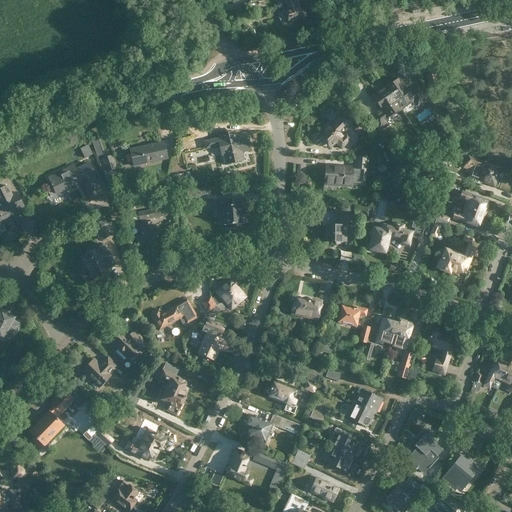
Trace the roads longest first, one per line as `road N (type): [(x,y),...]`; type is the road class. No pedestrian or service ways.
road 1 (residential): [(182,497),(221,418),(271,261)]
road 2 (residential): [(480,319),(431,297),(271,261)]
road 3 (residential): [(86,339),(168,281),(271,261)]
road 4 (secondary): [(0,151),(68,121),(178,91)]
road 5 (secondary): [(330,46),(511,8)]
road 6 (residential): [(271,261),(280,143),(257,82)]
road 7 (residential): [(451,411),(415,396),(403,405),(358,511)]
road 8 (track): [(231,54),(159,37),(80,0)]
road 9 (residential): [(0,424),(86,339)]
